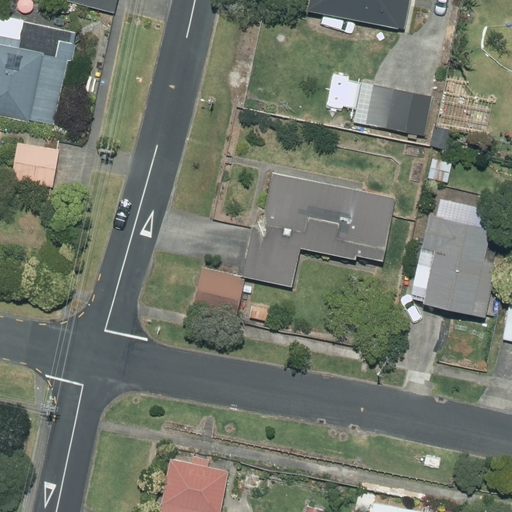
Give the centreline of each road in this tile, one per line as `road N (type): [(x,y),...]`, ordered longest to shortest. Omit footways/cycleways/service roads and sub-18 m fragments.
road 1 (residential): [(102,353),(511,444)]
road 2 (residential): [(102,353),(196,0)]
road 3 (residential): [(58,511),(83,386),(102,353)]
